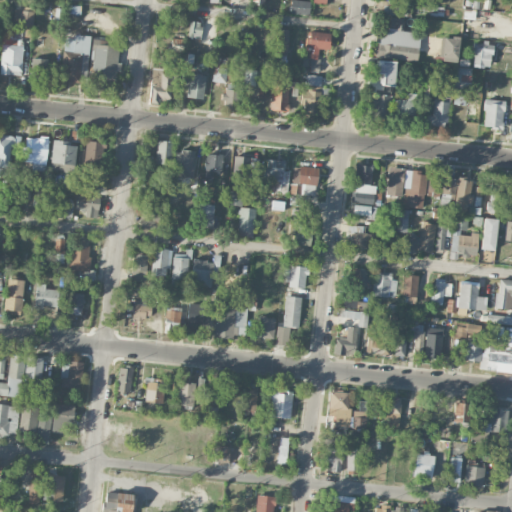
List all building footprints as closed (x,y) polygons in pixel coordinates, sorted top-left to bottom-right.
[(307,0),(290,0),(290,11),(307,11),(307,0)] [(408,6),(383,5),(383,14),(408,15),(408,6)] [(17,27),(32,27),(33,7),(17,7),(17,27)] [(417,61),(420,33),(403,31),(404,18),(390,17),(389,30),(380,29),(377,57),(417,61)] [(186,38),(198,41),(203,23),(191,20),(186,38)] [(288,30),(278,29),(277,55),(287,55),(288,30)] [(306,57),(328,57),(328,32),(306,32),(306,57)] [(89,35),(74,34),(72,52),(62,51),(60,81),(86,83),(89,35)] [(2,35),(0,74),(21,75),(22,35),(2,35)] [(458,37),(443,37),(442,61),(457,62),(458,37)] [(182,52),(184,40),(172,38),(171,51),(182,52)] [(474,42),(471,66),(490,68),(492,44),(474,42)] [(115,80),(115,49),(93,49),(93,80),(115,80)] [(33,56),(31,78),(52,79),(53,57),(33,56)] [(213,79),(224,81),(228,58),(216,56),(213,79)] [(382,84),(394,85),(395,62),(371,61),(370,73),(382,74),(382,84)] [(169,103),(169,68),(150,68),(150,103),(169,103)] [(203,97),(203,74),(186,74),(186,97),(203,97)] [(288,109),(288,77),(271,77),(271,109),(288,109)] [(258,98),(266,98),(266,87),(258,86),(258,98)] [(238,108),(238,88),(221,88),(221,108),(238,108)] [(325,111),(326,90),(301,88),(299,109),(325,111)] [(406,99),(395,99),(395,116),(415,117),(416,93),(406,93),(406,99)] [(389,94),(374,94),(374,115),(388,115),(389,94)] [(450,98),(434,96),(432,115),(427,115),(426,124),(447,126),(450,98)] [(504,100),(484,99),(483,127),(502,129),(504,100)] [(0,170),(11,170),(11,134),(0,134),(0,170)] [(46,170),(46,138),(24,138),(24,170),(46,170)] [(76,141),(52,140),(50,168),(74,170),(76,141)] [(105,142),(86,140),(83,166),(101,168),(105,142)] [(171,164),(172,140),(156,140),(155,164),(171,164)] [(192,176),(194,150),(176,149),(173,174),(192,176)] [(222,172),(222,154),(204,154),(204,172),(222,172)] [(258,157),(233,157),(233,179),(258,179),(258,157)] [(285,160),(265,160),(265,181),(285,181),(285,160)] [(370,184),(371,165),(355,164),(354,184),(370,184)] [(288,188),(297,192),(302,182),(312,186),(318,174),(299,165),(288,188)] [(400,196),(405,169),(389,166),(385,194),(400,196)] [(456,178),(443,177),(443,171),(429,169),(426,196),(440,198),(440,196),(454,197),(456,178)] [(404,187),(403,206),(424,207),(425,172),(411,172),(410,188),(404,187)] [(473,179),(458,176),(453,211),(465,213),(467,204),(469,204),(473,179)] [(228,204),(241,206),(243,192),(229,191),(228,204)] [(498,205),(498,191),(490,191),(489,205),(498,205)] [(74,212),(95,218),(100,198),(79,192),(74,212)] [(353,202),(373,204),(374,194),(355,192),(353,202)] [(73,199),(54,198),(53,216),(72,217),(73,199)] [(199,204),(199,228),(213,228),(213,204),(199,204)] [(376,220),(377,206),(353,205),(353,214),(366,215),(365,219),(376,220)] [(255,208),(239,206),(236,234),(253,236),(255,208)] [(408,210),(395,209),(394,232),(407,232),(408,210)] [(456,251),(457,231),(467,232),(468,216),(453,215),(451,251),(456,251)] [(140,227),(156,230),(158,222),(142,218),(140,227)] [(480,249),(493,250),(496,219),(483,218),(480,249)] [(436,224),(421,222),(420,236),(409,235),(407,249),(432,252),(436,224)] [(309,246),(311,230),(293,228),(291,244),(309,246)] [(445,230),(437,229),(435,249),(443,250),(445,230)] [(457,234),(457,255),(476,255),(477,234),(457,234)] [(54,262),(64,263),(64,237),(54,237),(54,262)] [(70,270),(90,270),(90,245),(71,245),(70,270)] [(167,276),(170,250),(153,248),(150,274),(167,276)] [(130,275),(145,277),(147,252),(133,251),(130,275)] [(189,254),(174,252),(170,279),(186,281),(189,254)] [(214,287),(216,259),(193,258),(191,285),(214,287)] [(287,286),(305,288),(307,267),(289,265),(287,286)] [(368,270),(348,269),(347,290),(366,292),(368,270)] [(401,295),(408,295),(407,303),(416,303),(417,275),(401,274),(401,295)] [(395,297),(396,276),(373,275),(372,296),(395,297)] [(6,310),(22,310),(22,279),(6,279),(6,310)] [(511,309),(511,298),(511,279),(497,279),(495,308),(511,309)] [(451,282),(435,281),(433,304),(442,304),(443,295),(450,296),(451,282)] [(485,310),(486,297),(477,296),(478,284),(458,283),(457,300),(447,299),(446,312),(461,312),(461,309),(485,310)] [(34,306),(55,308),(57,286),(35,285),(34,306)] [(87,292),(69,292),(69,307),(87,307),(87,292)] [(282,326),(297,327),(300,297),(285,295),(282,326)] [(150,305),(132,304),(132,318),(149,319),(150,305)] [(186,328),(207,328),(207,305),(186,305),(186,328)] [(245,338),(245,305),(214,305),(214,338),(245,338)] [(180,328),(180,307),(165,307),(165,328),(180,328)] [(357,319),(357,327),(367,327),(367,311),(342,310),(342,319),(357,319)] [(487,323),(511,324),(511,316),(487,315),(487,323)] [(257,338),(273,338),(273,317),(257,317),(257,338)] [(480,334),(480,323),(455,324),(455,337),(465,337),(465,334),(480,334)] [(465,342),(463,360),(479,361),(478,369),(511,371),(511,332),(502,332),(503,327),(487,325),(485,344),(465,342)] [(275,345),(287,345),(288,327),(276,326),(275,345)] [(346,338),(335,337),(334,354),(354,355),(356,327),(347,326),(346,338)] [(443,330),(427,327),(423,356),(439,358),(443,330)] [(423,331),(413,331),(413,352),(422,352),(423,331)] [(404,356),(405,336),(395,336),(394,356),(404,356)] [(388,337),(366,337),(366,353),(387,354),(388,337)] [(0,394),(19,397),(25,358),(10,355),(5,383),(0,382),(0,394)] [(41,380),(41,358),(26,358),(26,380),(41,380)] [(79,389),(82,362),(62,360),(59,387),(79,389)] [(132,366),(119,364),(116,391),(129,392),(132,366)] [(162,402),(162,379),(145,379),(145,402),(162,402)] [(192,408),(195,383),(179,381),(175,405),(192,408)] [(257,384),(244,384),(244,410),(257,410),(257,384)] [(216,413),(216,390),(206,390),(206,413),(216,413)] [(291,392),(269,391),(268,417),(290,418),(291,392)] [(351,392),(328,391),(327,413),(335,413),(334,426),(349,426),(351,392)] [(400,414),(400,398),(383,398),(383,413),(400,414)] [(453,422),(470,422),(471,403),(454,402),(453,422)] [(0,435),(16,436),(17,404),(0,403),(0,435)] [(73,404),(52,404),(52,421),(73,421),(73,404)] [(36,406),(22,405),(19,429),(33,431),(36,406)] [(507,410),(490,409),(489,424),(488,431),(506,432),(507,410)] [(365,411),(352,411),(351,428),(365,428),(365,411)] [(288,438),(279,437),(277,463),(287,464),(288,438)] [(228,464),(228,445),(215,445),(215,464),(228,464)] [(331,463),(330,471),(339,472),(341,449),(326,448),(325,462),(331,463)] [(346,470),(358,470),(358,454),(346,453),(346,470)] [(431,479),(435,456),(416,453),(412,476),(431,479)] [(459,482),(460,458),(450,457),(449,481),(459,482)] [(483,465),(475,464),(476,460),(465,459),(464,485),(483,486),(483,465)] [(28,499),(39,500),(40,474),(30,473),(28,499)] [(65,478),(46,475),(42,499),(62,501),(65,478)] [(322,511),(352,511),(355,499),(325,494),(322,511)] [(273,511),(275,496),(256,495),(255,511),(273,511)]
